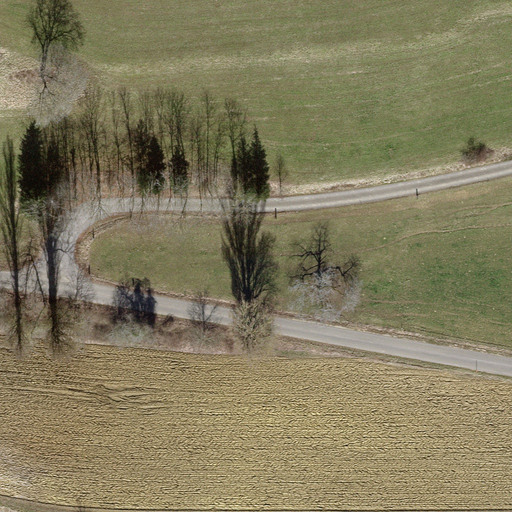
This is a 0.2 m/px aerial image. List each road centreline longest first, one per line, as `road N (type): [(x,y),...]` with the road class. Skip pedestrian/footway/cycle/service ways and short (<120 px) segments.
road 1 (track): [(511,373),(0,282)]
road 2 (track): [(47,293),(67,236),(132,214),(429,187),(511,170)]
